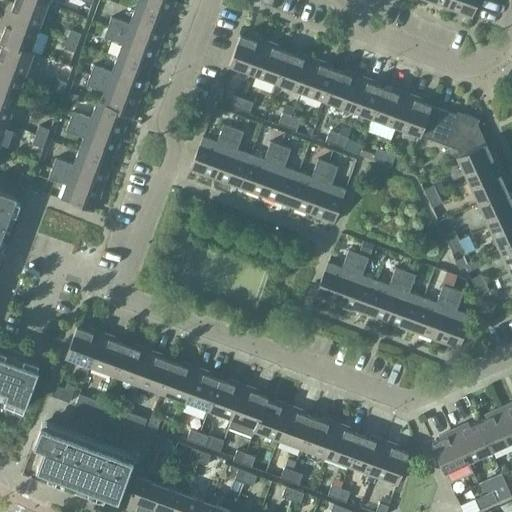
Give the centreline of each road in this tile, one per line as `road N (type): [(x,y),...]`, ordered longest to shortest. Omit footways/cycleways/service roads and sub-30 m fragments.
road 1 (residential): [(511,355),(414,402),(116,289),(170,142),(162,112),(208,0)]
road 2 (residential): [(336,0),(365,31),(464,69),(497,56),(511,18)]
